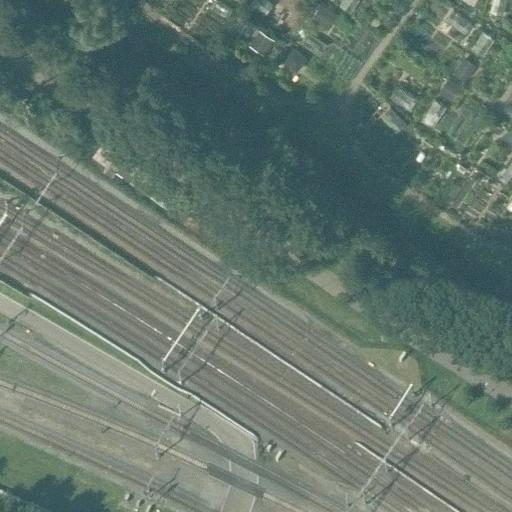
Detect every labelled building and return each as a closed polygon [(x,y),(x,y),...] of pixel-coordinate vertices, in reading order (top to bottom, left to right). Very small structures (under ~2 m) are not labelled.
[(220,0),(213,0),(210,7),(226,17),(232,8),(220,0)] [(269,0),(251,0),(250,3),(265,12),(272,2),(269,0)] [(341,0),(338,4),(350,12),(358,0),(341,0)] [(492,0),(490,11),(502,14),(505,0),(492,0)] [(320,3),(312,16),(325,24),(333,11),(320,3)] [(453,9),(445,20),(464,33),(472,22),(453,9)] [(307,30),(300,42),(319,55),(326,43),(307,30)] [(260,31),(254,41),(266,49),(272,39),(260,31)] [(483,31),(471,47),(481,55),(493,39),(483,31)] [(288,48),(278,64),(291,73),(302,56),(289,47),(288,48)] [(464,57),(455,70),(465,78),(475,64),(464,57)] [(449,77),(439,91),(449,97),(458,83),(449,77)] [(398,85),(390,95),(409,109),(417,98),(398,85)] [(435,99),(422,119),(432,126),(445,106),(435,99)] [(390,105),(380,115),(396,131),(406,122),(390,105)] [(98,147),(94,154),(107,163),(104,170),(112,176),(117,170),(117,169),(176,211),(185,198),(103,140),(98,147)] [(511,161),(501,178),(511,185),(511,183),(511,161)]
